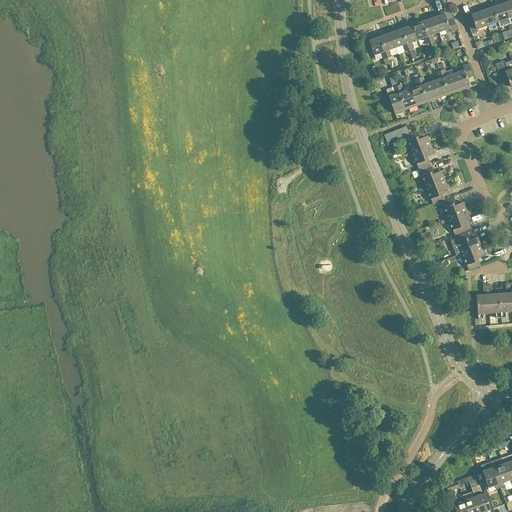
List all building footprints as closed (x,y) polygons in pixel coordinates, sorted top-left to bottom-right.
[(511,0),(509,0),(502,3),(508,19),(511,17),(511,0)] [(502,3),(491,7),(497,23),(499,29),(510,25),(508,19),(502,3)] [(486,27),(497,23),(491,7),(480,10),(486,27)] [(476,31),(486,27),(480,10),(464,16),(471,36),(477,34),(476,31)] [(443,13),(432,17),(438,34),(448,30),(450,34),(456,32),(452,20),(446,22),(443,13)] [(421,20),(430,44),(433,43),(431,36),(438,34),(432,17),(421,20)] [(411,24),(416,41),(423,39),(425,45),(430,44),(421,20),(411,24)] [(400,28),(408,51),(412,50),(410,43),(416,41),(411,24),(400,28)] [(389,32),(395,49),(402,46),(404,53),(408,51),(400,28),(389,32)] [(382,34),(378,35),(387,59),(391,58),(390,56),(388,51),(395,49),(389,32),(382,34)] [(387,59),(378,35),(368,39),(373,56),(381,54),(383,60),(387,59)] [(510,89),(511,88),(511,65),(510,62),(503,65),(502,63),(494,66),(500,78),(505,76),(510,89)] [(462,67),(463,71),(453,74),(459,92),(470,88),(467,79),(472,77),(468,65),(462,67)] [(459,92),(453,74),(446,77),(444,70),(440,72),(448,96),(459,92)] [(448,96),(440,72),(435,73),(438,80),(431,82),(437,99),(448,96)] [(437,99),(431,82),(424,85),(422,78),(418,79),(427,103),(437,99)] [(410,90),(416,107),(427,103),(418,79),(414,81),(417,87),(410,90)] [(397,87),(405,110),(416,107),(410,90),(403,92),(400,86),(397,87)] [(386,91),(388,97),(394,114),(405,110),(397,87),(386,91)] [(485,126),(488,133),(496,130),(493,122),(485,126)] [(405,136),(411,153),(430,145),(427,137),(420,139),(417,132),(405,136)] [(425,169),(430,167),(427,157),(434,154),(430,145),(411,153),(418,170),(424,168),(425,169)] [(418,170),(425,188),(444,180),(440,172),(434,175),(430,167),(425,169),(424,168),(418,170)] [(444,180),(425,188),(432,205),(443,200),(440,192),(447,189),(444,180)] [(441,203),(447,219),(466,211),(463,202),(455,205),(452,198),(441,203)] [(466,211),(447,219),(454,236),(466,231),(463,223),(470,220),(466,211)] [(455,237),(449,240),(456,256),(461,254),(480,247),(477,238),(470,241),(467,233),(455,237)] [(480,247),(461,254),(468,271),(480,266),(477,258),(484,256),(480,247)] [(511,293),(475,296),(477,321),(483,320),(482,315),(495,314),(495,319),(505,318),(505,313),(511,312),(511,293)] [(511,461),(503,465),(508,482),(511,480),(511,461)] [(493,469),(499,488),(504,486),(503,484),(508,482),(503,465),(493,469)] [(482,473),(488,489),(494,487),(495,489),(499,488),(493,469),(482,473)] [(448,493),(448,492),(459,489),(456,482),(445,486),(448,493)] [(470,488),(474,498),(479,511),(486,511),(491,511),(485,494),(479,496),(476,486),(470,488)] [(467,511),(464,502),(458,503),(456,497),(449,499),(452,507),(454,506),(455,511),(467,511)] [(474,498),(464,502),(467,511),(479,511),(474,498)] [(504,508),(502,498),(493,499),(495,509),(504,508)]
